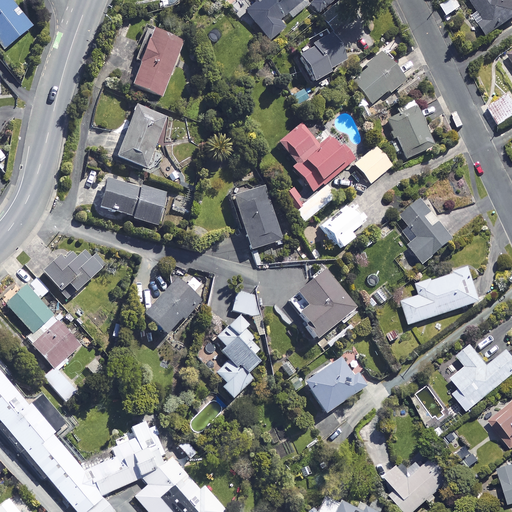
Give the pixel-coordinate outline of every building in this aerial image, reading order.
[(34,29),(9,0),(0,0),(0,47),(5,53),(34,29)] [(304,4),(300,0),(250,0),(256,7),(246,15),(269,43),(286,29),(281,23),(304,4)] [(336,0),(316,0),(310,5),(319,16),(336,0)] [(470,0),(483,22),(479,24),(487,39),(511,24),(511,3),(510,0),(470,0)] [(459,12),(452,2),(442,9),(448,19),(459,12)] [(183,42),(153,32),(134,90),(163,100),(183,42)] [(347,66),(333,42),(301,61),(316,87),(332,78),(331,76),(347,66)] [(405,86),(383,56),(365,69),(367,72),(353,83),(371,107),(389,94),(390,97),(405,86)] [(308,104),(303,92),(292,97),(298,109),(308,104)] [(511,122),(511,100),(510,96),(489,109),(500,129),(511,122)] [(389,133),(393,143),(397,141),(397,143),(391,145),(396,157),(402,154),(406,162),(434,150),(414,104),(397,112),(399,117),(388,122),(392,132),(389,133)] [(118,161),(147,172),(158,142),(167,145),(172,129),(164,126),(166,120),(138,109),(118,161)] [(313,195),(357,159),(336,134),(319,147),(301,126),(279,145),(297,167),(292,170),(313,195)] [(392,169),(375,149),(354,167),(370,187),(392,169)] [(167,197),(109,181),(100,212),(158,228),(167,197)] [(304,205),(293,189),(283,196),(303,225),(337,201),(328,188),(304,205)] [(282,243),(264,191),(231,202),(241,232),(244,232),(251,254),(282,243)] [(411,231),(402,237),(425,267),(455,244),(423,202),(401,219),(411,231)] [(367,225),(350,205),(322,229),(343,253),(356,242),(352,238),(367,225)] [(87,266),(73,251),(44,276),(69,304),(103,273),(92,261),(87,266)] [(482,305),(471,271),(418,288),(422,298),(403,304),(411,327),(482,305)] [(357,312),(326,274),(290,304),(309,327),(306,329),(318,344),(357,312)] [(202,302),(178,281),(146,319),(168,338),(183,321),(185,323),(202,302)] [(54,318),(27,289),(7,307),(34,336),(54,318)] [(259,297),(237,292),(232,313),(254,318),(259,297)] [(250,343),(254,338),(246,330),(248,328),(238,318),(211,345),(227,360),(214,375),(226,386),(221,391),(233,401),(252,381),(248,377),(260,364),(253,357),(259,351),(250,343)] [(79,347),(59,324),(33,347),(54,370),(79,347)] [(489,370),(473,349),(459,360),(467,369),(453,381),(461,392),(455,397),(468,414),(511,379),(511,356),(510,354),(489,370)] [(355,378),(342,361),(305,387),(326,417),(366,389),(357,377),(355,378)] [(0,369),(0,417),(80,511),(110,511),(116,507),(104,493),(138,477),(143,483),(131,494),(145,511),(217,511),(197,482),(191,486),(153,441),(80,465),(0,369)] [(511,450),(511,407),(491,424),(511,451),(511,450)] [(417,511),(450,482),(432,462),(410,482),(400,470),(388,481),(398,492),(391,498),(404,511),(417,511)] [(511,468),(499,472),(510,507),(511,506),(511,468)] [(364,511),(361,511),(328,498),(322,511),(374,511),(366,508),(364,511)] [(17,511),(10,502),(0,509),(0,511),(17,511)]
